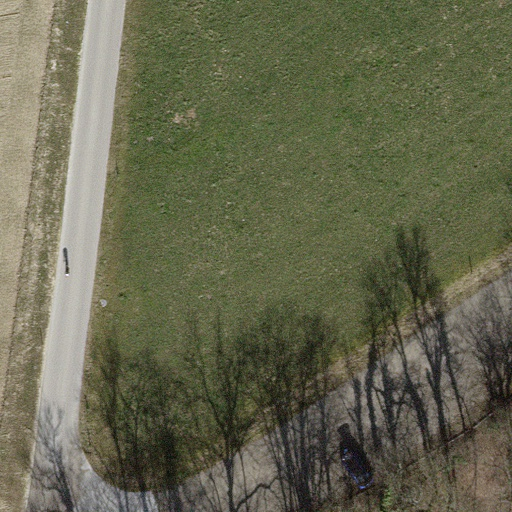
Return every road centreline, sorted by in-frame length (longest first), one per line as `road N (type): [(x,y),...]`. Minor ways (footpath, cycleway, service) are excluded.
road 1 (unclassified): [(109,0),(50,511)]
road 2 (track): [(511,317),(312,460),(210,511)]
